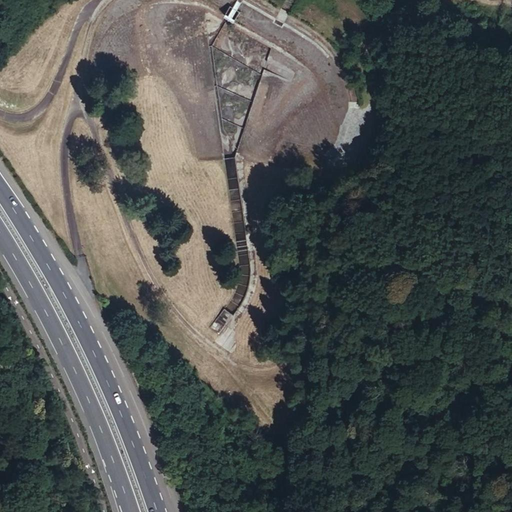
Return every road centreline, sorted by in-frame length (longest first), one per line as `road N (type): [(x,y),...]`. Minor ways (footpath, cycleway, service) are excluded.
road 1 (trunk): [(153,511),(79,319),(0,189)]
road 2 (trunk): [(0,233),(76,372),(131,511)]
